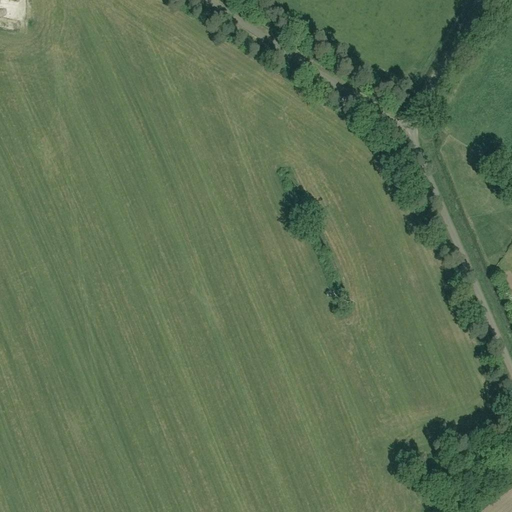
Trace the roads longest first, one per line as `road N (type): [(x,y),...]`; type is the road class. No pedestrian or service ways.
road 1 (unclassified): [(511,368),(404,132)]
road 2 (unclassified): [(404,132),(207,0)]
road 3 (unclassified): [(404,132),(482,0)]
